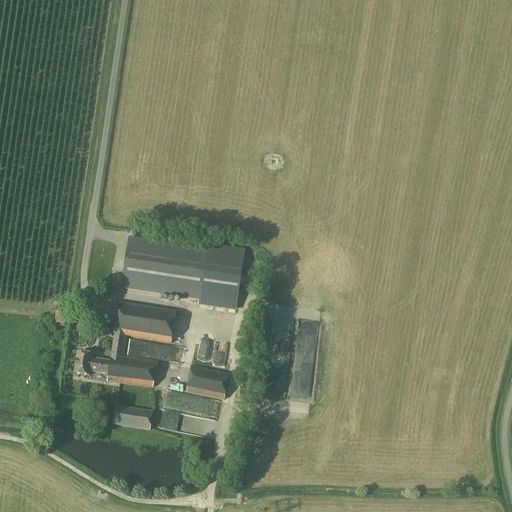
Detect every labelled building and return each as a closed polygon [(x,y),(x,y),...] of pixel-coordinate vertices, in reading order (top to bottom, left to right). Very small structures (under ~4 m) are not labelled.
[(208,249),(129,237),(129,238),(121,289),(200,301),(199,306),(237,312),(245,255),(246,250),(209,244),(208,249)] [(114,335),(115,335),(111,362),(92,359),(92,356),(78,353),(75,374),(89,377),(90,373),(109,376),(108,382),(153,389),(157,362),(124,357),(127,337),(171,344),(176,312),(119,304),(114,335)] [(57,308),(56,317),(68,318),(69,310),(57,308)] [(186,393),(224,401),(229,374),(191,366),(186,393)] [(271,395),(277,394),(276,389),(284,389),(283,380),(276,381),(276,379),(270,379),(271,395)] [(113,426),(150,432),(153,413),(116,407),(113,426)]
